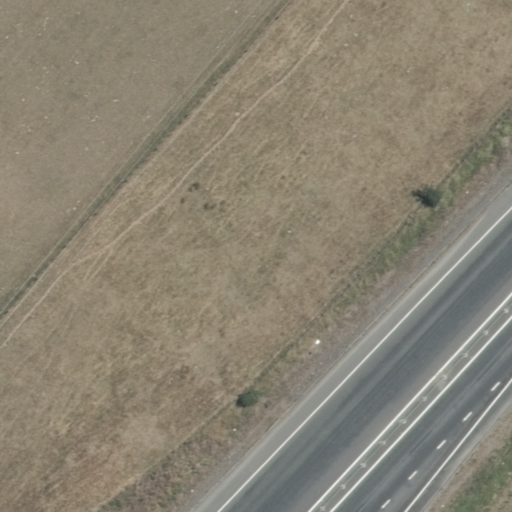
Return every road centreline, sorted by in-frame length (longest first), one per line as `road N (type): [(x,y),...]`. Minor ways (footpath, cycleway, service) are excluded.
road 1 (trunk): [(297,477),(511,254)]
road 2 (trunk): [(499,356),(356,511)]
road 3 (trunk): [(499,356),(387,511)]
